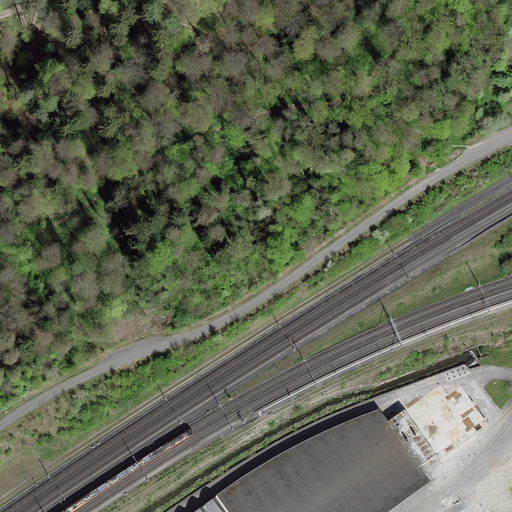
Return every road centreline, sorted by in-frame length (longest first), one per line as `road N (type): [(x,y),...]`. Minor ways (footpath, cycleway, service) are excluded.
road 1 (track): [(0,502),(511,179)]
road 2 (residential): [(511,137),(433,178),(246,307),(119,359),(0,425)]
road 3 (track): [(356,97),(242,115),(193,134),(0,256)]
road 4 (unclassified): [(177,511),(339,417),(438,380),(511,376)]
road 5 (track): [(356,97),(396,50),(470,0)]
